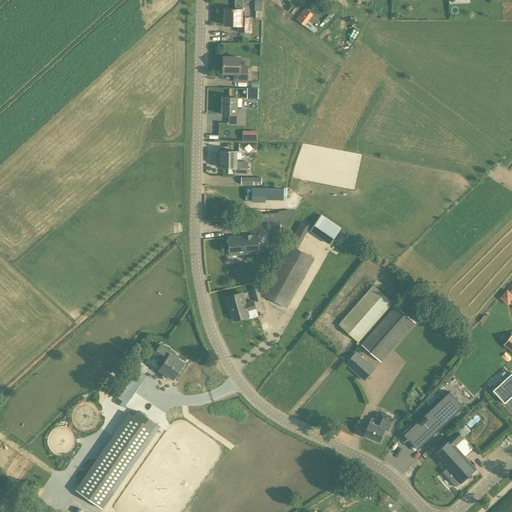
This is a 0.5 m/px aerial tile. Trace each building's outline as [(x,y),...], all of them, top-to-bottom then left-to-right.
[(263,10),(263,0),(255,0),(255,10),(263,10)] [(327,5),(321,0),(310,0),(296,19),(314,33),(317,29),(312,25),(327,5)] [(252,17),(242,17),(242,10),(224,9),(224,25),(238,26),(237,32),(251,33),(252,17)] [(247,82),(248,66),(240,66),(240,57),(223,57),(223,73),(234,73),(234,82),(247,82)] [(247,88),(247,98),(257,98),(258,88),(247,88)] [(244,108),(237,108),(237,98),(222,97),(222,114),(229,115),(229,124),(244,124),(244,108)] [(244,130),(244,139),(258,140),(258,131),(244,130)] [(221,168),(234,168),(234,175),(247,175),(248,162),(236,161),(236,151),(221,151),(221,168)] [(284,201),(284,188),(251,188),(251,200),(284,201)] [(279,213),(255,215),(256,222),(266,221),(267,230),(280,229),(279,213)] [(310,231),(330,244),(341,228),(321,215),(310,231)] [(302,222),(290,244),(288,243),(260,294),(271,300),(269,304),(281,310),(283,307),(287,309),(314,259),(297,249),(310,227),(302,222)] [(334,240),(341,244),(345,237),(338,233),(334,240)] [(257,234),(228,236),(230,255),(259,253),(257,234)] [(260,251),(267,251),(266,234),(259,234),(260,251)] [(358,342),(393,303),(372,285),(338,325),(358,342)] [(499,298),(508,306),(511,300),(511,293),(507,289),(499,298)] [(249,316),(248,311),(256,309),(254,300),(245,303),(243,293),(225,297),(229,312),(231,312),(234,320),(249,316)] [(361,345),(381,363),(416,323),(396,305),(361,345)] [(511,334),(503,345),(511,352),(511,334)] [(159,369),(164,373),(162,375),(162,377),(164,379),(166,381),(168,381),(170,380),(172,378),(173,379),(184,364),(159,346),(153,356),(164,364),(159,369)] [(345,364),(364,381),(375,368),(356,352),(345,364)] [(124,408),(146,376),(139,371),(144,363),(134,357),(110,393),(119,398),(116,402),(124,408)] [(504,403),(511,396),(511,373),(493,390),(497,395),(504,403)] [(403,435),(417,449),(463,406),(450,392),(403,435)] [(455,416),(459,421),(466,415),(462,410),(459,413),(455,416)] [(102,509),(122,480),(160,426),(140,412),(137,418),(132,414),(78,492),(102,509)] [(379,442),(384,429),(390,432),(396,419),(392,417),(391,416),(386,413),(385,415),(381,413),(378,420),(372,417),(370,422),(364,435),(379,442)] [(88,445),(98,429),(90,424),(80,440),(88,445)] [(460,483),(463,480),(476,468),(455,446),(464,438),(456,429),(447,438),(449,440),(433,454),(446,468),(442,472),(456,487),(460,483)]
